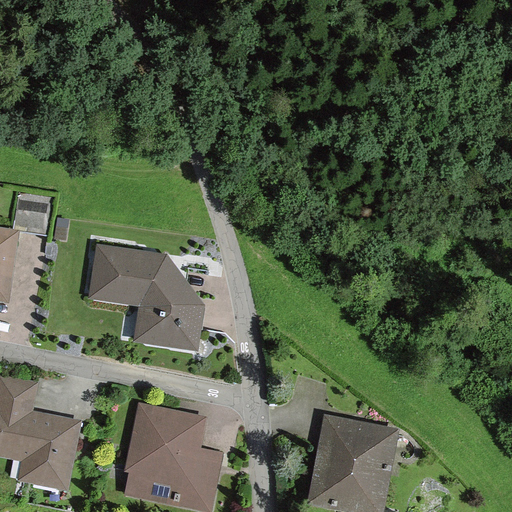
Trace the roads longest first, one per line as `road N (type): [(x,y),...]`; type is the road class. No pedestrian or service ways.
road 1 (residential): [(257,399),(218,202),(182,118)]
road 2 (residential): [(0,350),(257,399)]
road 3 (track): [(182,118),(163,75),(61,0)]
